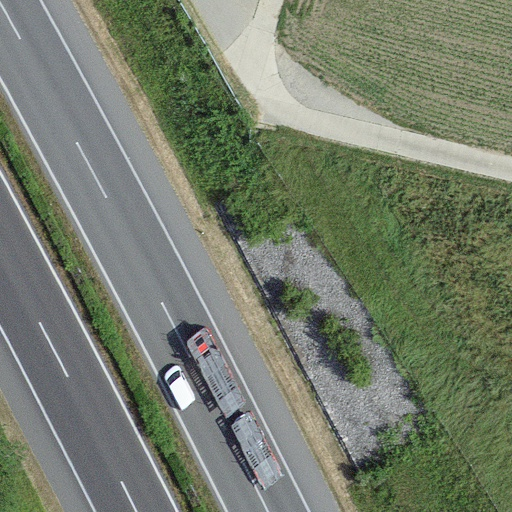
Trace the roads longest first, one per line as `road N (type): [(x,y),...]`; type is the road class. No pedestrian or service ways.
road 1 (motorway): [(267,511),(0,3)]
road 2 (motorway): [(0,248),(136,511)]
road 3 (track): [(511,171),(296,117),(271,99),(253,65)]
